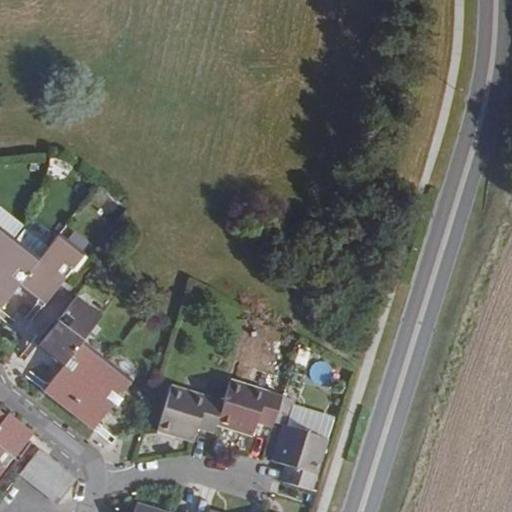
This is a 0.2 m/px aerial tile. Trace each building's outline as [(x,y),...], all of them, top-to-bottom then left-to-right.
[(0,208),(0,228),(13,239),(23,226),(0,208)] [(13,239),(0,228),(0,308),(20,283),(45,304),(65,279),(84,255),(58,235),(39,260),(13,239)] [(101,317),(76,298),(61,316),(37,346),(63,366),(43,391),(92,430),(131,381),(82,342),(101,317)] [(172,385),(158,430),(193,441),(198,428),(214,433),(217,424),(251,435),(255,422),(272,427),(274,422),(280,402),(282,396),(232,379),(224,402),(172,385)] [(283,425),(287,426),(293,406),(280,402),(274,422),(283,425)] [(0,473),(31,434),(0,409),(0,473)] [(295,429),(328,439),(334,420),(301,410),(295,429)] [(287,426),(283,425),(273,460),(286,464),(281,481),(312,491),(328,439),(295,429),(287,426)] [(39,449),(19,476),(58,504),(77,479),(39,449)]
